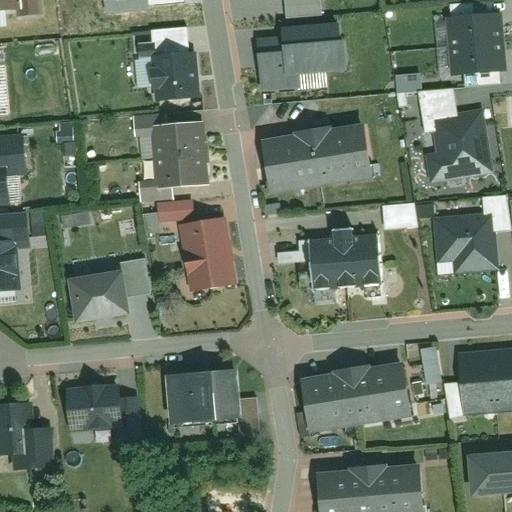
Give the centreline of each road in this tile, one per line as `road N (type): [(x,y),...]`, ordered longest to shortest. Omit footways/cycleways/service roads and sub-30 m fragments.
road 1 (residential): [(272,333),(0,355)]
road 2 (residential): [(511,324),(275,347)]
road 3 (residential): [(232,110),(272,333)]
road 4 (residential): [(275,347),(289,449),(282,511)]
